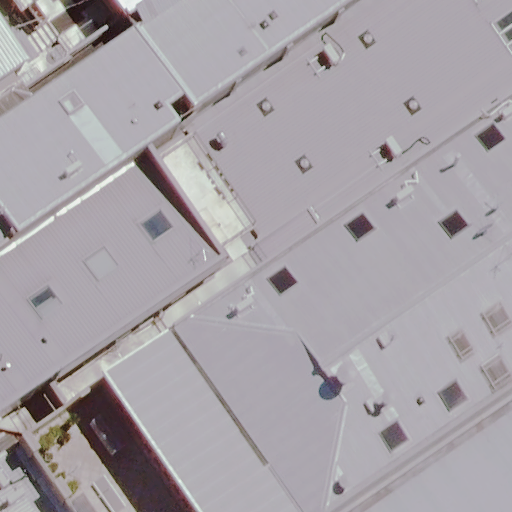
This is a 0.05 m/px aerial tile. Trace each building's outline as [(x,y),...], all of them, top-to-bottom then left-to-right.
[(160,0),(113,32),(0,109),(0,267),(74,216),(121,184),(388,0),(160,0)] [(90,0),(113,32),(160,0),(90,0)] [(511,30),(491,0),(388,0),(121,184),(206,307),(511,96),(511,30)] [(319,511),(511,380),(511,96),(206,307),(159,339),(0,448),(0,511),(319,511)] [(0,448),(159,339),(74,216),(0,267),(0,448)] [(511,511),(511,380),(319,511),(511,511)]
